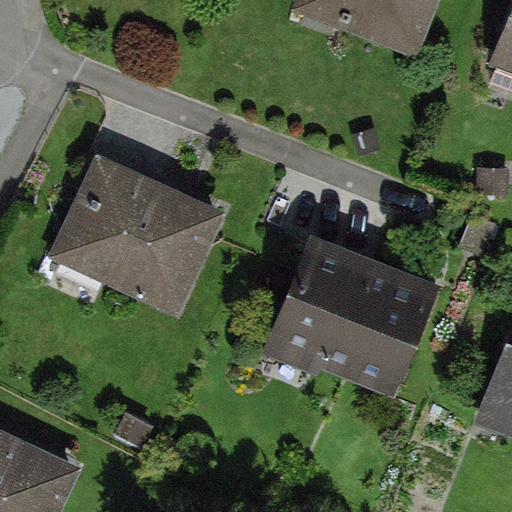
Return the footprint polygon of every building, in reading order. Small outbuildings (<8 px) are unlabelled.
[(434,0),(306,0),(305,4),(417,46),(434,0)] [(511,29),(492,83),(511,90),(511,29)] [(219,210),(105,161),(60,255),(177,300),(219,210)] [(449,292),(325,244),(284,350),(408,398),(449,292)] [(511,346),(480,424),(511,437),(511,346)] [(68,511),(90,466),(0,424),(0,511),(68,511)]
